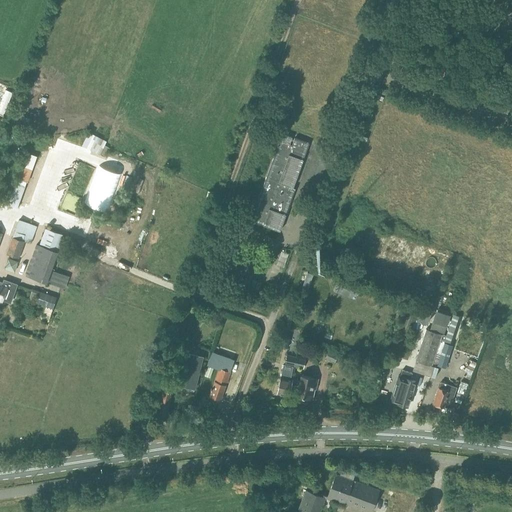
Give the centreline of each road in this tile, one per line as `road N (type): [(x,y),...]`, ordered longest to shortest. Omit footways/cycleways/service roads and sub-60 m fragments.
road 1 (unclassified): [(511,472),(378,454),(290,457),(0,495)]
road 2 (primary): [(511,454),(297,437),(0,472)]
